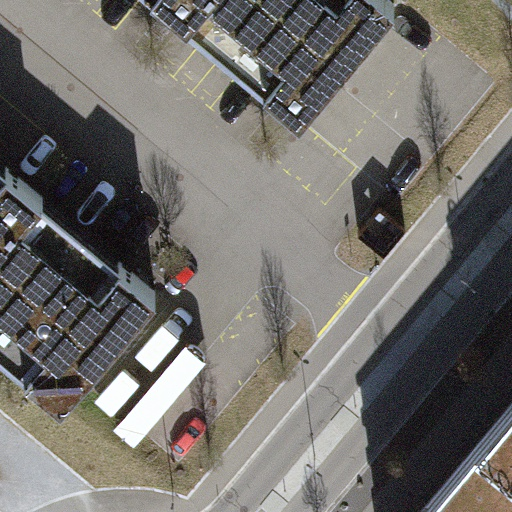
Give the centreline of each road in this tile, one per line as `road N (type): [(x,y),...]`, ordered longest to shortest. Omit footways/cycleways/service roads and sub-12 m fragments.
road 1 (residential): [(511,175),(233,511)]
road 2 (residential): [(302,511),(511,257)]
